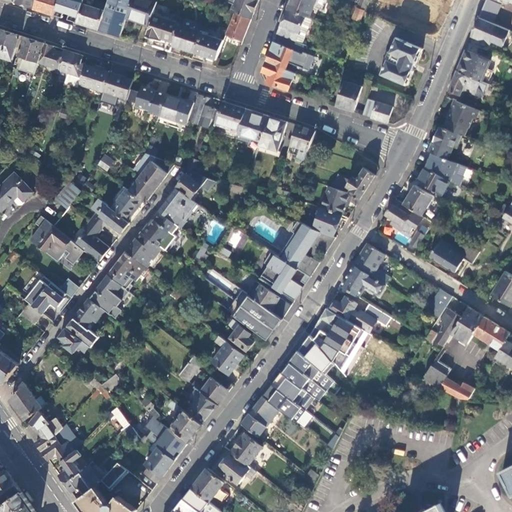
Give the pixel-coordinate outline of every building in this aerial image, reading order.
[(55,14),(59,0),(36,0),(34,7),(55,14)] [(127,17),(132,0),(108,0),(105,10),(99,28),(121,35),(127,17)] [(154,14),(158,1),(155,0),(132,0),(127,17),(150,24),(154,14)] [(252,18),(259,0),(236,0),(233,10),(236,12),(252,18)] [(310,17),(316,0),(291,0),(289,8),(310,17)] [(322,0),(316,0),(310,17),(313,18),(315,19),(322,0)] [(366,10),(370,0),(360,0),(358,7),(366,10)] [(382,23),(434,44),(452,0),(406,0),(403,7),(390,3),(382,23)] [(502,4),(492,0),(487,0),(480,17),(494,22),(502,4)] [(99,28),(105,10),(83,3),(77,21),(99,28)] [(366,10),(358,7),(353,17),(362,21),(366,11),(366,10)] [(313,18),(310,17),(289,8),(285,17),(309,27),(313,18)] [(244,39),(252,18),(236,12),(227,33),(244,39)] [(180,23),(154,14),(150,24),(147,36),(173,45),(179,24),(180,23)] [(309,27),(285,17),(278,34),(303,43),(306,36),(309,27)] [(503,45),(510,29),(498,24),(494,22),(480,17),(472,35),(491,43),(492,40),(503,45)] [(203,32),(179,24),(173,45),(195,52),(203,32)] [(0,55),(2,57),(3,55),(13,58),(17,47),(21,35),(0,28),(0,55)] [(203,32),(195,52),(217,59),(225,39),(203,32)] [(307,45),(303,43),(278,34),(267,61),(287,68),(290,59),(293,50),(301,53),(304,54),(307,45)] [(35,61),(39,62),(45,43),(24,36),(17,56),(27,59),(35,61)] [(388,54),(384,65),(380,74),(408,85),(411,77),(417,63),(423,48),(396,36),(390,51),(388,54)] [(45,43),(39,62),(58,68),(64,49),(45,43)] [(81,62),(84,55),(64,49),(58,68),(57,71),(60,72),(61,69),(69,72),(66,82),(79,87),(80,84),(82,77),(86,64),(81,62)] [(301,53),(293,50),(290,59),(298,62),(301,53)] [(468,50),(460,71),(483,81),(491,59),(468,50)] [(35,61),(27,59),(24,67),(32,69),(35,61)] [(296,72),(287,68),(267,61),(263,71),(271,74),(267,82),(290,90),(296,72)] [(110,72),(86,64),(82,77),(80,84),(104,92),(104,91),(110,72)] [(483,97),(489,83),(483,81),(460,71),(458,70),(449,90),(462,96),(463,93),(465,89),(468,91),(483,97)] [(134,80),(110,72),(104,91),(128,99),(131,89),(134,80)] [(345,80),(337,105),(355,111),(363,86),(345,80)] [(131,89),(128,99),(128,100),(137,103),(136,106),(149,110),(149,113),(159,115),(166,94),(142,87),(140,92),(131,89)] [(159,115),(188,125),(195,102),(187,100),(186,102),(176,99),(177,98),(166,94),(159,115)] [(211,118),(214,108),(209,106),(211,98),(200,95),(191,121),(200,125),(208,128),(211,118)] [(364,114),(389,122),(394,107),(369,98),(364,114)] [(247,108),(224,101),(220,110),(217,120),(216,121),(241,129),(247,108)] [(476,109),(457,101),(452,111),(453,112),(450,119),(448,118),(444,127),(459,134),(461,134),(464,126),(466,126),(469,118),(473,117),(476,109)] [(217,120),(220,110),(214,108),(211,118),(217,120)] [(269,115),(247,108),(241,129),(239,133),(262,141),(269,115)] [(288,121),(269,115),(262,141),(260,145),(279,151),(288,121)] [(317,131),(298,124),(289,153),(298,156),(301,148),(309,151),(317,131)] [(456,140),(459,134),(444,127),(441,126),(430,151),(433,152),(449,159),(454,145),(458,146),(460,142),(456,140)] [(22,142),(19,145),(25,151),(28,147),(22,142)] [(146,154),(156,158),(159,150),(149,146),(146,154)] [(41,156),(33,150),(31,154),(39,159),(41,156)] [(460,186),(468,167),(449,159),(433,152),(428,165),(451,180),(460,186)] [(146,154),(134,170),(142,176),(153,161),(156,158),(146,154)] [(112,160),(105,155),(98,166),(104,171),(112,160)] [(188,170),(190,171),(195,173),(200,160),(193,157),(188,170)] [(156,158),(153,161),(169,173),(175,166),(174,165),(156,158)] [(142,176),(157,188),(163,181),(169,173),(153,161),(142,176)] [(428,165),(427,165),(418,180),(441,195),(451,180),(428,165)] [(361,199),(376,175),(366,168),(359,180),(354,177),(352,181),(348,186),(352,189),(350,192),(352,193),(361,199)] [(203,185),(210,190),(219,179),(195,173),(190,171),(185,178),(178,187),(193,198),(203,185)] [(0,188),(0,207),(4,211),(21,196),(26,201),(35,192),(17,172),(0,188)] [(335,184),(345,191),(348,186),(352,181),(342,174),(335,184)] [(144,202),(146,203),(151,196),(157,188),(142,176),(130,191),(144,202)] [(70,183),(57,200),(68,209),(81,193),(70,183)] [(246,187),(232,183),(230,190),(243,195),(246,187)] [(415,184),(403,203),(423,216),(435,196),(415,184)] [(345,191),(330,186),(322,207),(343,215),(352,193),(350,192),(345,191)] [(193,198),(178,187),(172,195),(165,203),(174,210),(177,213),(172,219),(181,226),(183,228),(202,205),(193,198)] [(112,208),(129,222),(138,210),(144,202),(130,191),(127,189),(112,208)] [(396,199),(386,215),(393,219),(390,224),(402,231),(403,229),(409,233),(413,228),(415,229),(423,216),(403,203),(396,199)] [(511,202),(503,217),(511,223),(511,202)] [(174,210),(165,203),(160,209),(164,212),(172,219),(177,213),(174,210)] [(125,230),(131,223),(129,222),(112,208),(109,206),(101,216),(109,222),(123,233),(125,230)] [(343,215),(322,207),(314,229),(335,236),(343,215)] [(181,226),(172,219),(164,212),(155,223),(152,226),(149,224),(142,232),(159,244),(162,240),(163,241),(165,239),(167,239),(172,233),(174,234),(181,226)] [(97,213),(92,220),(103,229),(109,222),(101,216),(97,213)] [(42,227),(32,239),(59,261),(66,253),(77,262),(86,251),(77,243),(73,241),(73,240),(55,225),(55,226),(42,216),(38,221),(37,223),(42,227)] [(86,251),(100,262),(104,257),(105,255),(111,248),(97,237),(103,229),(92,220),(85,228),(87,230),(77,243),(86,251)] [(280,257),(312,277),(320,263),(316,260),(322,250),(327,253),(337,237),(335,236),(314,229),(299,220),(292,231),(299,235),(293,245),(289,242),(280,257)] [(411,244),(417,248),(425,235),(418,231),(411,244)] [(159,244),(142,232),(136,240),(127,252),(149,269),(151,270),(152,268),(149,265),(163,247),(159,244)] [(397,233),(394,239),(406,244),(409,237),(397,233)] [(464,259),(473,264),(481,252),(468,243),(463,252),(441,240),(431,257),(457,271),(464,259)] [(210,245),(205,242),(196,256),(198,257),(201,259),(210,245)] [(386,254),(368,243),(355,264),(387,284),(389,286),(393,279),(377,269),(386,254)] [(307,285),(312,277),(280,257),(272,251),(264,263),(269,266),(263,275),(278,285),(276,288),(295,301),(305,287),(292,280),(299,270),(306,275),(302,282),(307,285)] [(149,269),(127,252),(120,261),(112,271),(122,279),(126,273),(138,283),(149,269)] [(380,295),(387,284),(355,264),(344,282),(341,286),(359,297),(366,286),(380,295)] [(511,274),(506,271),(491,294),(511,306),(511,305),(511,274)] [(100,294),(94,301),(106,310),(116,318),(123,310),(118,306),(129,291),(123,286),(123,285),(109,275),(100,286),(96,291),(97,292),(100,294)] [(69,278),(61,289),(72,298),(80,287),(69,278)] [(228,310),(268,341),(283,318),(287,314),(277,307),(276,309),(274,307),(277,303),(279,304),(283,299),(262,284),(259,288),(254,285),(248,293),(243,289),(228,310)] [(33,305),(43,314),(53,302),(58,307),(66,298),(50,285),(39,298),(39,297),(33,305)] [(439,319),(453,296),(440,288),(433,300),(436,303),(434,307),(431,306),(428,311),(439,319)] [(182,295),(176,290),(171,296),(177,301),(182,295)] [(100,294),(97,292),(91,299),(94,301),(100,294)] [(337,300),(331,308),(369,333),(377,320),(387,326),(392,318),(370,304),(365,312),(361,309),(361,310),(360,313),(355,309),(359,303),(347,295),(342,303),(337,300)] [(91,299),(90,299),(81,310),(74,319),(77,321),(70,330),(90,346),(92,347),(101,336),(92,328),(106,310),(94,301),(91,299)] [(35,325),(43,314),(33,305),(30,302),(21,313),(35,325)] [(475,333),(486,316),(469,306),(462,317),(453,333),(469,343),(475,333)] [(329,307),(311,334),(326,351),(346,378),(373,335),(369,333),(331,308),(329,307)] [(453,333),(462,317),(453,311),(452,312),(449,310),(447,313),(446,312),(440,323),(444,325),(442,329),(443,330),(437,340),(445,346),(453,333)] [(508,339),(511,332),(486,316),(475,333),(501,349),(508,339)] [(77,321),(74,319),(67,328),(70,330),(77,321)] [(235,341),(245,349),(248,351),(256,342),(249,337),(252,333),(234,319),(230,325),(237,331),(231,338),(235,341)] [(70,330),(67,328),(64,333),(60,337),(67,343),(65,346),(74,353),(79,347),(85,352),(90,346),(70,330)] [(437,334),(432,330),(427,338),(431,342),(437,334)] [(326,351),(311,334),(283,371),(304,387),(322,362),(318,358),(326,351)] [(229,342),(221,336),(217,341),(225,347),(229,342)] [(511,341),(508,339),(501,349),(497,357),(511,366),(511,341)] [(232,345),(242,352),(245,349),(235,341),(232,345)] [(229,342),(225,347),(213,362),(230,375),(245,355),(242,352),(232,345),(229,342)] [(0,378),(5,383),(19,365),(0,349),(0,378)] [(121,361),(125,364),(130,358),(126,355),(121,361)] [(180,376),(189,382),(205,362),(196,356),(180,376)] [(418,390),(442,389),(449,378),(454,369),(437,359),(418,390)] [(118,375),(126,365),(125,364),(121,361),(117,367),(114,370),(118,375)] [(283,371),(273,383),(306,408),(315,396),(304,387),(283,371)] [(204,389),(202,392),(219,405),(230,391),(213,378),(204,389)] [(471,398),(473,395),(477,389),(466,382),(463,387),(449,378),(442,389),(462,397),(471,398)] [(193,385),(198,389),(202,392),(204,389),(195,382),(193,385)] [(38,402),(24,383),(11,399),(26,420),(40,411),(46,404),(42,399),(38,402)] [(273,383),(264,396),(281,408),(296,420),(306,408),(273,383)] [(202,392),(198,389),(191,397),(196,401),(188,412),(204,425),(219,405),(202,392)] [(268,426),(281,408),(264,396),(251,413),(268,426)] [(148,399),(143,404),(157,420),(160,416),(159,414),(153,408),(154,406),(148,399)] [(131,423),(119,407),(113,413),(125,428),(131,423)] [(188,412),(186,410),(172,428),(191,442),(204,425),(188,412)] [(50,425),(40,411),(31,423),(43,439),(36,443),(42,452),(60,440),(58,436),(64,429),(57,419),(50,425)] [(268,426),(251,413),(242,424),(259,436),(268,426)] [(163,431),(166,427),(158,421),(155,425),(163,431)] [(143,439),(131,423),(125,428),(137,445),(143,439)] [(60,440),(42,452),(47,458),(48,460),(55,456),(59,456),(63,462),(74,454),(75,454),(85,443),(77,436),(68,424),(64,429),(58,436),(60,440)] [(169,429),(152,451),(155,454),(159,448),(161,450),(166,443),(168,443),(175,434),(169,429)] [(158,484),(189,444),(175,433),(175,434),(168,443),(166,443),(161,450),(159,448),(155,454),(146,464),(150,468),(145,474),(158,484)] [(246,433),(231,452),(248,465),(263,446),(246,433)] [(75,454),(74,454),(63,462),(67,468),(66,471),(60,476),(66,485),(81,473),(76,467),(85,459),(80,449),(75,454)] [(150,450),(142,461),(146,464),(155,454),(152,451),(150,450)] [(245,474),(251,467),(248,465),(231,452),(218,469),(238,484),(245,474)] [(111,491),(130,472),(119,463),(102,480),(109,487),(108,488),(111,491)] [(211,501),(226,481),(208,467),(193,487),(211,501)] [(251,467),(245,474),(250,478),(256,470),(251,467)] [(511,467),(502,472),(511,491),(511,467)] [(309,469),(305,480),(314,484),(319,474),(309,469)] [(13,479),(7,470),(0,475),(0,498),(4,505),(23,492),(13,479)] [(86,495),(95,487),(101,481),(94,473),(90,477),(86,480),(81,473),(66,485),(69,489),(72,493),(78,489),(82,489),(86,495)] [(136,511),(138,510),(121,494),(112,503),(108,503),(95,487),(86,495),(78,502),(84,511),(136,511)] [(201,511),(205,511),(213,503),(211,501),(193,487),(179,505),(188,511),(198,511),(200,511),(201,511)] [(31,502),(34,500),(28,491),(24,493),(31,502)] [(23,492),(4,505),(0,507),(0,511),(36,511),(31,504),(23,492)] [(446,511),(442,503),(426,510),(425,508),(418,511),(446,511)]
